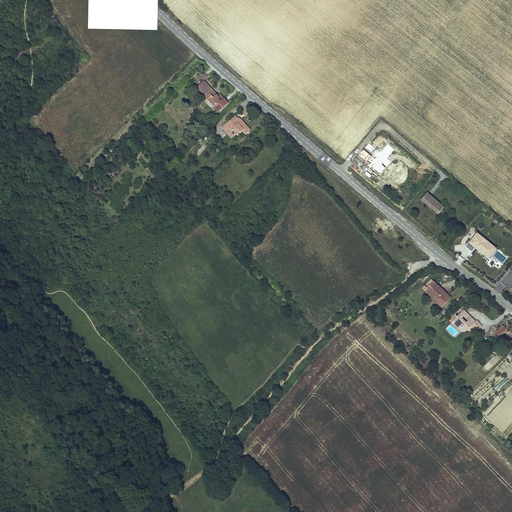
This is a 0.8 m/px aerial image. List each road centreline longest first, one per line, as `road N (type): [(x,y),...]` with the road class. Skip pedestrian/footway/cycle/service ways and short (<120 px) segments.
road 1 (tertiary): [(146,0),(408,229),(511,308)]
road 2 (track): [(440,255),(318,340),(189,484),(107,511)]
